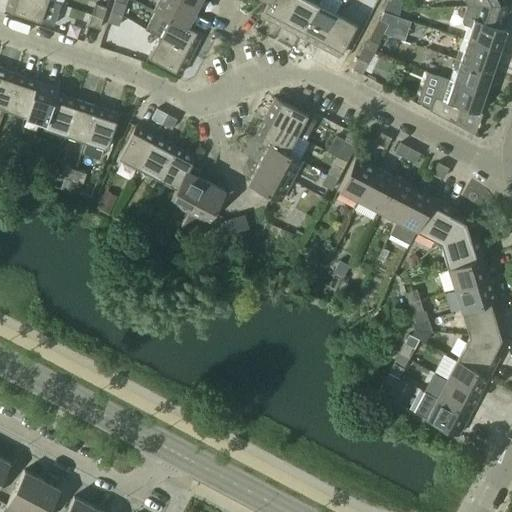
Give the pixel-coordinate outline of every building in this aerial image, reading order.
[(60,4),(49,0),(8,0),(5,9),(53,25),(60,4)] [(111,11),(122,15),(126,4),(115,0),(111,11)] [(159,0),(153,11),(168,18),(169,18),(186,27),(187,26),(197,8),(182,0),(159,0)] [(294,0),(269,0),(269,1),(268,1),(261,15),(281,26),(294,0)] [(317,3),(310,0),(294,0),(281,26),(300,36),(317,3)] [(387,0),(386,3),(400,9),(401,2),(397,0),(387,0)] [(336,13),(317,3),(300,36),(319,46),(336,13)] [(382,11),(398,16),(400,9),(386,3),(382,11)] [(507,29),(502,28),(511,3),(467,5),(464,14),(461,21),(463,24),(467,26),(463,38),(500,50),(507,29)] [(95,4),(92,14),(103,18),(106,7),(95,4)] [(111,11),(107,21),(118,25),(122,15),(111,11)] [(336,13),(319,46),(339,56),(356,24),(336,13)] [(103,18),(92,14),(88,25),(99,29),(103,18)] [(202,33),(187,26),(186,27),(169,18),(168,18),(159,37),(191,54),(202,33)] [(373,28),(383,33),(388,23),(378,18),(373,28)] [(373,28),(367,38),(378,44),(383,33),(373,28)] [(191,54),(159,37),(148,57),(181,74),(191,54)] [(456,58),(493,71),(500,50),(463,38),(456,58)] [(357,56),(352,67),(362,72),(367,62),(357,56)] [(456,58),(449,78),(486,91),(493,71),(456,58)] [(0,106),(4,108),(16,74),(0,68),(0,106)] [(479,112),(486,91),(449,78),(428,71),(417,103),(456,124),(462,106),(479,112)] [(4,108),(25,115),(37,81),(16,74),(4,108)] [(25,115),(44,122),(45,122),(56,92),(57,93),(59,88),(37,81),(25,115)] [(76,99),(57,93),(56,92),(45,122),(44,122),(43,127),(64,134),(76,99)] [(275,97),(264,117),(297,134),(305,139),(316,118),(275,97)] [(64,134),(85,141),(97,106),(76,99),(64,134)] [(97,106),(85,141),(106,148),(118,113),(97,106)] [(167,113),(157,108),(151,118),(161,124),(167,113)] [(177,119),(167,113),(161,124),(171,129),(177,119)] [(287,153),(287,152),(297,134),(264,117),(254,137),(268,145),(269,144),(287,153)] [(138,167),(155,135),(135,124),(118,157),(138,167)] [(347,161),(360,135),(350,130),(345,140),(336,135),(327,151),(347,161)] [(391,138),(381,133),(376,142),(386,148),(391,138)] [(157,177),(175,145),(155,135),(138,167),(157,177)] [(395,152),(405,158),(410,147),(400,142),(395,152)] [(302,160),(287,152),(287,153),(269,144),(268,145),(259,163),(291,180),(302,160)] [(195,155),(175,145),(157,177),(175,187),(177,187),(186,169),(187,170),(190,165),(195,155)] [(410,147),(405,158),(415,163),(421,153),(410,147)] [(327,173),(327,174),(337,180),(347,161),(327,151),(325,150),(316,167),(327,173)] [(30,167),(34,156),(24,152),(20,163),(30,167)] [(34,156),(30,167),(41,170),(45,160),(34,156)] [(358,200),(375,167),(355,157),(339,189),(358,200)] [(449,168),(439,162),(433,172),(443,178),(449,168)] [(291,180),(259,163),(248,183),(281,200),(291,180)] [(188,212),(205,179),(198,175),(201,170),(190,165),(187,170),(186,169),(177,187),(175,187),(168,202),(188,212)] [(71,181),(75,170),(64,166),(61,177),(71,181)] [(395,177),(375,167),(358,200),(378,210),(395,177)] [(86,174),(75,170),(71,181),(82,184),(86,174)] [(337,180),(327,174),(321,184),(332,190),(337,180)] [(378,210),(397,220),(414,187),(395,177),(378,210)] [(205,179),(188,212),(208,223),(225,190),(205,179)] [(409,243),(416,230),(433,197),(414,187),(397,220),(390,233),(409,243)] [(109,212),(115,201),(103,195),(97,206),(109,212)] [(453,208),(433,197),(416,230),(440,242),(465,222),(450,214),(453,208)] [(306,214),(301,224),(311,229),(316,219),(306,214)] [(229,220),(224,221),(231,243),(238,241),(231,219),(229,220)] [(151,236),(157,226),(147,221),(141,231),(151,236)] [(440,242),(448,268),(483,257),(476,235),(470,237),(465,222),(440,242)] [(157,226),(151,236),(161,241),(167,231),(157,226)] [(176,236),(170,246),(181,251),(186,241),(176,236)] [(409,266),(418,259),(414,254),(405,261),(409,266)] [(454,289),(489,278),(483,257),(448,268),(454,289)] [(331,271),(343,277),(349,265),(343,262),(335,264),(331,271)] [(496,298),(489,278),(454,289),(461,309),(496,298)] [(409,303),(419,299),(416,289),(405,292),(409,303)] [(461,309),(469,335),(501,338),(496,322),(502,320),(496,298),(461,309)] [(409,303),(412,313),(423,310),(419,299),(409,303)] [(415,330),(431,332),(427,321),(416,324),(415,330)] [(431,332),(415,330),(413,330),(411,335),(425,342),(431,332)] [(469,335),(456,359),(489,376),(499,356),(493,353),(501,338),(469,335)] [(404,343),(398,353),(408,359),(414,349),(404,343)] [(446,379),(479,395),(489,376),(456,359),(446,379)] [(388,372),(398,378),(404,368),(394,363),(388,372)] [(388,372),(383,382),(393,388),(398,378),(388,372)] [(469,414),(479,395),(446,379),(436,398),(469,414)] [(414,411),(458,435),(469,414),(436,398),(424,392),(414,411)] [(0,457),(0,480),(10,462),(0,457)] [(29,511),(37,499),(28,494),(37,477),(24,470),(1,511),(29,511)] [(47,511),(59,489),(37,477),(28,494),(37,499),(29,511),(47,511)] [(82,511),(87,503),(74,496),(65,511),(82,511)] [(104,511),(87,503),(82,511),(104,511)]
